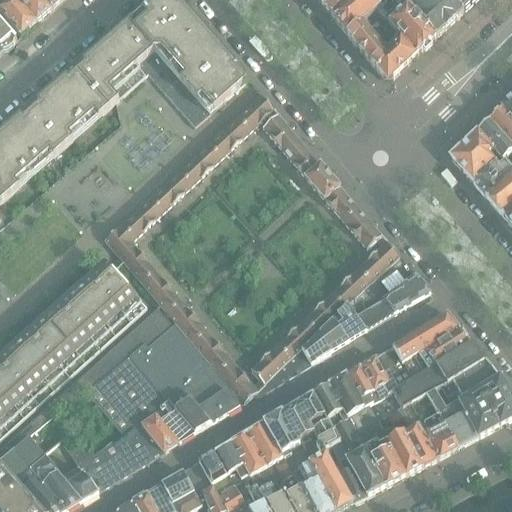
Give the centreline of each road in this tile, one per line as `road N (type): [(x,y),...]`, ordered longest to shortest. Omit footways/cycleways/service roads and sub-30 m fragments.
road 1 (residential): [(355,167),(511,352)]
road 2 (residential): [(212,0),(355,167)]
road 3 (residential): [(397,140),(274,0)]
road 4 (residential): [(511,273),(397,140)]
road 5 (residential): [(0,92),(107,0)]
road 6 (residential): [(511,451),(397,511)]
